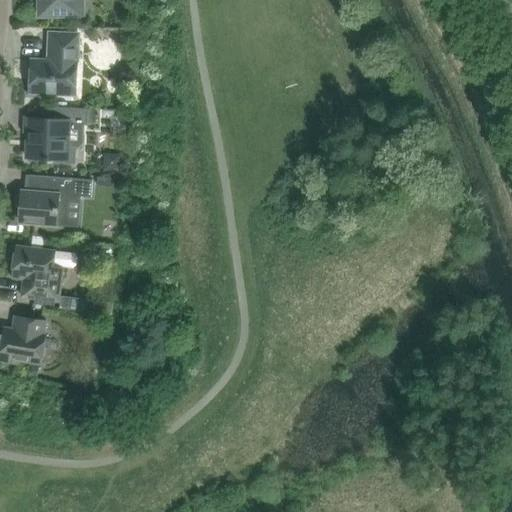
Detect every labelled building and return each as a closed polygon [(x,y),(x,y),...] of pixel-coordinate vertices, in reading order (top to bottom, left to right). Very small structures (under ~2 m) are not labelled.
[(38,0),(39,16),(59,16),(77,16),(83,16),(82,0),(38,0)] [(40,96),(40,94),(76,95),(79,34),(50,33),(49,50),(51,50),(51,61),(31,60),(30,83),(28,83),(27,95),(40,96)] [(27,137),(27,158),(46,159),(46,160),(49,160),(49,159),(55,159),(55,161),(72,162),(75,160),(75,149),(73,147),(68,147),(69,124),(84,125),(87,125),(87,122),(88,109),(76,108),(56,107),(55,119),(34,118),(28,118),(27,137)] [(22,191),(19,222),(39,224),(57,225),(59,195),(72,196),(84,197),(91,197),(92,180),(73,179),(43,176),(30,175),(29,191),(22,191)] [(97,177),(97,186),(112,187),(113,179),(97,177)] [(75,253),(56,251),(16,246),(13,272),(19,273),(18,279),(24,280),(22,297),(59,302),(63,267),(74,268),(77,265),(78,257),(75,253)] [(101,301),(100,314),(112,315),(113,303),(101,301)] [(19,361),(41,364),(45,334),(44,334),(47,318),(16,313),(12,336),(3,334),(0,354),(0,361),(19,364),(19,361)]
